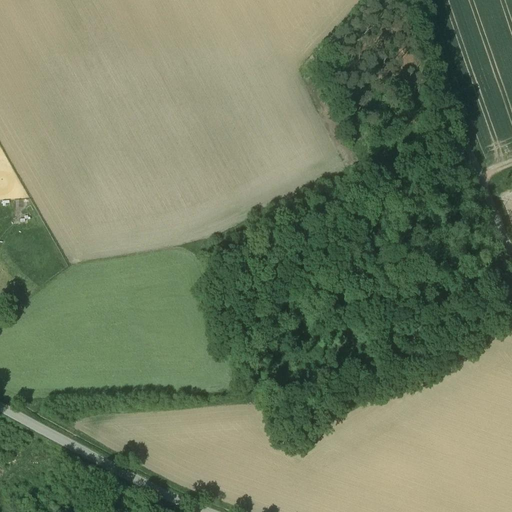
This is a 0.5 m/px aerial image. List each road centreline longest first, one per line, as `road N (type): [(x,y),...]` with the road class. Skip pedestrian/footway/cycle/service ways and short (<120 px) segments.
road 1 (unclassified): [(511,255),(418,0)]
road 2 (tertiary): [(0,408),(204,511)]
